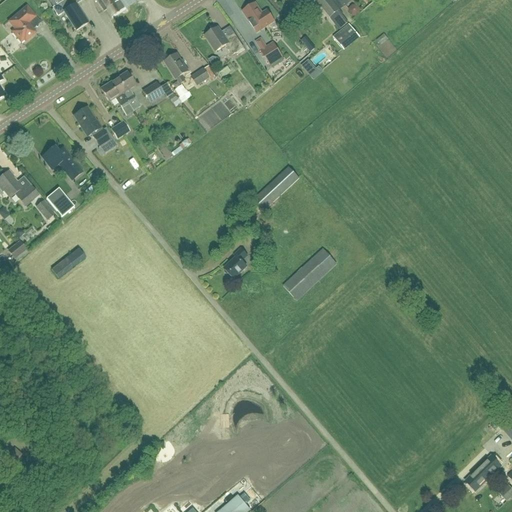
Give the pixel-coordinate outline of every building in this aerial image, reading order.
[(43,0),(39,0),(35,3),(48,23),(55,18),(43,0)] [(69,0),(70,1),(66,3),(65,1),(52,9),(57,17),(63,13),(75,32),(81,28),(87,24),(75,6),(84,0),(69,0)] [(111,17),(124,9),(119,1),(116,2),(114,0),(95,0),(103,12),(106,10),(111,17)] [(319,0),(316,3),(329,19),(339,12),(329,0),(319,0)] [(274,23),(273,23),(267,12),(262,15),(255,4),(242,12),(249,23),(248,23),(255,34),(274,23)] [(20,43),(26,38),(27,40),(35,33),(27,22),(34,16),(27,7),(8,22),(14,30),(11,33),(20,43)] [(348,24),(339,12),(329,19),(339,31),(348,24)] [(296,14),(286,21),(291,28),(301,21),(296,14)] [(358,37),(349,26),(333,39),(341,50),(358,37)] [(232,55),(243,48),(234,36),(226,41),(218,29),(205,37),(216,53),(226,46),(232,55)] [(384,35),(376,41),(380,46),(388,40),(384,35)] [(10,54),(21,44),(13,36),(2,46),(10,54)] [(311,50),(315,47),(308,36),(303,39),(311,50)] [(270,70),(282,63),(277,55),(278,54),(272,44),(259,52),(270,70)] [(326,52),(313,61),(319,69),(332,59),(326,52)] [(181,76),(188,72),(177,55),(165,63),(176,80),(180,85),(185,82),(181,76)] [(190,78),(197,87),(209,79),(211,82),(215,79),(209,67),(204,70),(203,69),(190,78)] [(231,74),(228,68),(217,75),(221,80),(231,74)] [(129,90),(135,86),(127,73),(114,80),(123,94),(130,106),(133,111),(140,107),(132,95),(129,90)] [(123,94),(114,80),(100,89),(109,103),(118,97),(121,103),(118,105),(122,111),(130,106),(123,94)] [(161,92),(156,84),(142,92),(148,101),(150,104),(163,96),(161,92)] [(183,96),(188,93),(185,86),(179,88),(183,96)] [(180,99),(182,104),(191,99),(189,94),(180,99)] [(173,95),(167,99),(171,105),(177,101),(173,95)] [(220,122),(239,110),(230,97),(212,109),(220,122)] [(99,148),(109,142),(97,122),(96,122),(87,108),(73,117),(86,138),(91,135),(99,148)] [(116,138),(128,131),(123,123),(111,131),(116,138)] [(150,135),(157,143),(164,137),(157,129),(150,135)] [(188,140),(178,147),(182,151),(191,144),(188,140)] [(54,148),(41,158),(52,171),(59,166),(72,182),(82,174),(62,149),(57,153),(54,148)] [(264,212),(298,180),(288,169),(253,200),(264,212)] [(17,183),(16,184),(13,179),(14,178),(9,172),(0,179),(0,190),(2,193),(4,192),(10,199),(15,195),(24,207),(38,196),(31,188),(23,194),(20,190),(22,189),(17,183)] [(66,205),(63,201),(60,203),(55,197),(48,203),(46,200),(56,213),(66,205)] [(47,222),(54,216),(43,202),(35,209),(47,222)] [(6,209),(0,212),(6,222),(11,218),(6,209)] [(25,242),(35,235),(31,230),(21,238),(25,242)] [(19,242),(7,252),(14,261),(26,251),(19,242)] [(57,279),(85,259),(78,249),(51,271),(57,279)] [(297,302),(337,265),(323,250),(283,287),(297,302)] [(241,262),(246,257),(241,252),(235,258),(236,259),(224,270),(233,279),(246,267),(241,262)] [(38,455),(48,446),(43,442),(34,450),(38,455)] [(13,452),(1,463),(12,474),(24,463),(13,452)] [(474,492),(501,466),(492,457),(465,483),(474,492)] [(511,497),(511,490),(508,486),(499,495),(506,502),(511,497)] [(219,511),(249,511),(251,511),(238,496),(219,511)]
